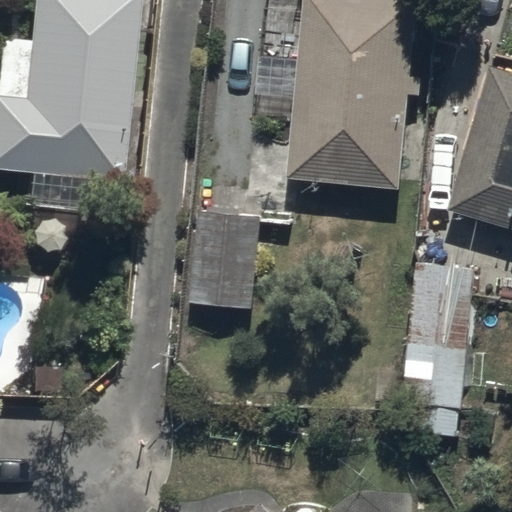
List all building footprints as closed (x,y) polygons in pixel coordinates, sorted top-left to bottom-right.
[(0,78),(0,165),(126,177),(141,0),(34,0),(31,42),(4,40),(1,79),(0,78)] [(420,0),(308,0),(295,172),(407,181),(420,0)] [(511,65),(494,60),(453,204),(511,221),(511,65)] [(256,305),(263,214),(200,208),(192,299),(256,305)] [(464,417),(478,268),(418,262),(406,381),(425,383),(422,412),(464,417)] [(320,511),(311,500),(296,511),(274,511),(266,501),(252,511),(320,511)]
